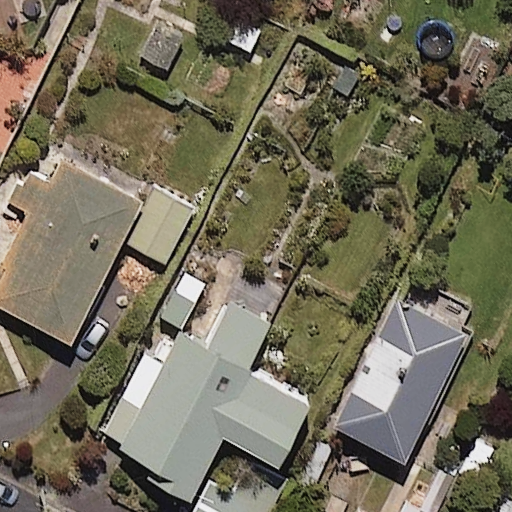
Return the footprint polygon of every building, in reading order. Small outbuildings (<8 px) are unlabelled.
[(135,189),(35,139),(6,200),(23,208),(0,253),(0,301),(64,333),(135,189)] [(188,203),(154,185),(126,238),(161,256),(188,203)] [(202,277),(182,266),(158,311),(178,321),(202,277)] [(460,325),(392,292),(330,418),(398,452),(460,325)] [(226,297),(204,341),(240,360),(262,315),(226,297)] [(240,360),(204,341),(175,326),(167,341),(151,332),(100,432),(146,456),(141,466),(183,488),(216,425),(272,453),(303,392),(240,360)] [(496,445),(469,434),(454,468),(481,480),(496,445)] [(263,511),(283,477),(251,460),(234,492),(208,478),(188,511),(263,511)] [(431,511),(404,497),(396,511),(361,511),(354,508),(352,511),(431,511)]
